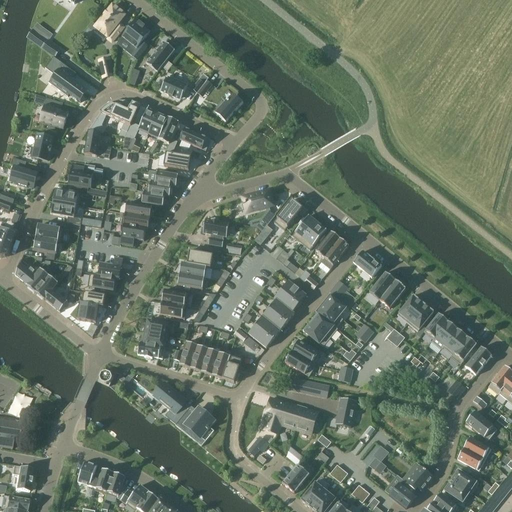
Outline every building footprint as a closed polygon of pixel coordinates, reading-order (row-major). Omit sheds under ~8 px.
[(112,6),(95,28),(114,43),(123,30),(118,26),(125,16),(112,6)] [(139,22),(139,23),(136,20),(122,38),(136,49),(131,56),(137,61),(147,48),(142,44),(151,32),(145,28),(146,27),(139,22)] [(48,41),(42,49),(54,58),(60,50),(48,41)] [(167,62),(175,52),(164,43),(147,65),(158,74),(162,68),(167,72),(173,66),(167,62)] [(55,76),(49,84),(68,98),(69,96),(80,104),(81,103),(79,102),(86,91),(88,93),(89,92),(72,80),(76,75),(61,63),(61,64),(53,74),(55,76)] [(161,93),(181,102),(188,86),(168,77),(161,93)] [(203,86),(205,85),(199,80),(192,90),(197,94),(203,86)] [(205,85),(203,86),(209,91),(213,86),(207,82),(205,85)] [(233,94),(215,114),(226,123),(243,104),(233,94)] [(45,108),(41,123),(48,125),(48,128),(55,130),(56,127),(63,130),(68,115),(59,112),(62,104),(46,99),(43,107),(45,108)] [(101,112),(100,113),(131,127),(140,106),(133,103),(130,108),(127,106),(127,102),(125,101),(123,101),(121,102),(119,102),(117,102),(115,103),(113,103),(111,104),(109,105),(107,106),(106,107),(104,109),(102,110),(101,112)] [(139,130),(138,131),(139,132),(139,131),(149,136),(158,115),(148,111),(149,110),(148,110),(139,129),(139,130)] [(158,115),(149,136),(158,140),(159,140),(168,119),(158,115)] [(158,140),(158,141),(169,145),(172,140),(179,123),(168,119),(159,140),(158,140)] [(129,129),(125,138),(135,140),(138,133),(129,129)] [(182,142),(179,147),(189,151),(191,146),(206,152),(210,142),(207,141),(208,139),(186,129),(180,141),(182,142)] [(88,132),(84,156),(97,158),(101,134),(88,132)] [(37,137),(32,158),(48,162),(50,154),(51,154),(52,148),(51,148),(53,140),(53,138),(37,135),(37,137)] [(169,145),(165,154),(166,154),(172,155),(178,143),(172,140),(169,145)] [(166,154),(164,167),(189,172),(191,158),(172,155),(166,154)] [(13,159),(11,166),(24,170),(26,163),(13,159)] [(72,166),(68,186),(74,187),(89,189),(92,190),(94,177),(84,175),(85,168),(72,166)] [(37,174),(15,167),(11,182),(18,184),(18,185),(28,188),(28,187),(33,188),(37,174)] [(155,184),(172,187),(176,188),(178,177),(176,176),(169,175),(157,173),(155,184)] [(149,193),(149,194),(165,197),(170,198),(172,187),(155,184),(151,183),(149,193)] [(56,190),(54,203),(76,207),(79,208),(81,196),(87,197),(88,195),(89,189),(74,187),(72,193),(56,190)] [(144,193),(142,204),(163,208),(165,197),(149,194),(149,193),(144,193)] [(254,197),(243,200),(244,204),(243,204),(244,206),(245,206),(247,214),(273,207),(269,193),(259,195),(254,197)] [(15,199),(3,194),(0,201),(13,205),(15,199)] [(0,201),(0,208),(10,212),(13,205),(0,201)] [(292,201),(274,223),(285,232),(303,209),(292,201)] [(54,203),(52,215),(68,218),(67,224),(81,227),(82,220),(74,218),(76,207),(54,203)] [(126,215),(150,219),(152,208),(128,204),(126,215)] [(270,212),(257,229),(262,233),(275,217),(270,212)] [(123,214),(121,226),(124,226),(146,230),(148,231),(150,219),(126,215),(123,214)] [(301,227),(292,237),(301,244),(318,224),(309,217),(304,223),(303,221),(304,220),(304,219),(303,219),(298,225),(299,225),(301,227)] [(206,220),(203,234),(211,236),(211,239),(210,238),(208,245),(223,248),(224,241),(222,241),(223,238),(227,238),(229,224),(219,222),(212,221),(206,220)] [(318,224),(301,244),(310,252),(318,241),(320,242),(320,243),(321,243),(326,237),(325,237),(323,238),(322,237),(327,231),(326,231),(318,224)] [(38,226),(36,238),(59,242),(59,243),(61,243),(63,230),(38,226)] [(124,226),(120,245),(133,248),(135,240),(144,242),(146,230),(124,226)] [(0,257),(0,258),(8,257),(17,235),(0,228),(0,257)] [(332,233),(316,253),(324,260),(325,260),(340,240),(332,233)] [(36,238),(34,251),(51,254),(55,254),(57,255),(59,243),(59,242),(36,238)] [(322,264),(318,268),(327,275),(330,271),(349,247),(340,240),(325,260),(324,260),(321,264),(322,264)] [(187,266),(207,269),(211,270),(213,257),(189,252),(187,266)] [(363,252),(353,264),(372,280),(382,268),(363,252)] [(98,276),(98,277),(116,280),(116,281),(119,281),(122,268),(123,262),(123,260),(115,259),(113,267),(100,265),(98,276)] [(21,261),(15,277),(16,277),(27,286),(28,286),(38,274),(37,274),(29,267),(26,270),(21,265),(22,261),(21,261)] [(182,265),(180,275),(205,280),(205,279),(211,280),(213,271),(207,269),(187,266),(182,265)] [(27,286),(27,287),(36,294),(49,277),(41,270),(37,274),(38,274),(28,286),(27,286)] [(306,272),(300,279),(304,283),(309,278),(310,276),(306,272)] [(386,274),(369,294),(380,302),(396,282),(386,274)] [(90,275),(88,288),(114,292),(116,281),(116,280),(98,277),(98,276),(90,275)] [(180,275),(178,286),(203,290),(205,280),(180,275)] [(49,277),(36,294),(45,301),(45,300),(52,291),(53,291),(58,284),(49,277)] [(309,278),(304,283),(314,291),(318,285),(309,278)] [(289,282),(281,291),(299,306),(306,297),(299,291),(289,282)] [(396,282),(380,302),(390,310),(406,290),(396,282)] [(335,288),(330,293),(339,301),(344,295),(335,288)] [(52,291),(45,300),(60,312),(59,312),(60,313),(68,303),(67,303),(53,291),(52,291)] [(164,291),(162,304),(187,308),(189,295),(164,291)] [(281,291),(274,300),(276,302),(276,301),(292,314),(293,313),(299,306),(281,291)] [(84,294),(83,304),(99,307),(104,308),(106,297),(84,294)] [(330,296),(323,305),(339,318),(347,309),(330,296)] [(414,296),(398,316),(408,325),(424,305),(414,296)] [(276,302),(270,309),(287,324),(295,315),(293,313),(292,314),(276,301),(276,302)] [(80,304),(77,321),(96,324),(99,307),(83,304),(80,304)] [(162,304),(160,316),(185,320),(187,308),(162,304)] [(323,305),(316,314),(317,315),(318,315),(336,329),(343,321),(339,318),(323,305)] [(424,305),(408,325),(418,333),(434,313),(424,305)] [(270,309),(263,318),(280,332),(287,324),(270,309)] [(317,315),(311,323),(331,339),(338,330),(336,329),(318,315),(317,315)] [(439,315),(424,333),(433,341),(434,341),(449,323),(439,315)] [(263,318),(256,326),(274,341),(280,332),(263,318)] [(148,321),(145,333),(169,337),(171,326),(168,325),(161,324),(161,321),(153,319),(153,320),(155,320),(155,323),(148,321)] [(311,323),(303,332),(323,348),(331,339),(311,323)] [(433,341),(432,343),(442,351),(443,349),(458,330),(449,323),(434,341),(433,341)] [(256,326),(249,335),(266,350),(274,341),(256,326)] [(365,326),(360,331),(370,339),(374,333),(365,326)] [(239,330),(234,336),(243,343),(248,338),(239,330)] [(394,330),(387,340),(392,344),(400,335),(394,330)] [(458,330),(443,349),(452,356),(467,338),(458,330)] [(360,331),(356,337),(365,344),(370,339),(360,331)] [(143,345),(143,346),(165,349),(164,350),(167,350),(169,337),(145,333),(143,345)] [(400,335),(392,344),(397,348),(405,339),(400,335)] [(452,356),(450,358),(461,366),(477,346),(467,338),(452,356)] [(299,341),(292,352),(314,366),(314,365),(321,355),(299,341)] [(187,343),(179,366),(191,370),(198,347),(187,343)] [(140,344),(138,356),(145,357),(145,358),(144,359),(152,360),(153,359),(152,359),(158,360),(159,360),(163,360),(164,350),(165,349),(143,346),(143,345),(140,344),(141,344),(140,344)] [(198,347),(191,370),(201,373),(209,350),(198,347)] [(481,348),(465,368),(476,377),(492,357),(481,348)] [(209,350),(201,373),(212,377),(220,354),(209,350)] [(176,352),(173,361),(180,363),(183,354),(176,352)] [(292,352),(285,364),(309,378),(316,367),(314,365),(314,366),(292,352)] [(347,352),(343,357),(350,363),(354,358),(349,354),(347,352)] [(231,357),(223,380),(234,384),(243,356),(231,353),(230,357),(231,357)] [(220,354),(212,377),(223,380),(231,357),(230,357),(220,354)] [(341,368),(340,375),(352,377),(353,370),(352,370),(347,369),(341,368)] [(492,385),(488,389),(498,396),(499,395),(511,378),(511,372),(505,368),(492,385)] [(99,380),(98,383),(109,387),(114,376),(103,371),(99,380)] [(340,375),(338,382),(350,384),(352,377),(340,375)] [(286,378),(283,390),(289,391),(292,380),(286,378)] [(511,378),(499,395),(507,402),(511,395),(511,378)] [(163,387),(155,397),(171,410),(165,417),(176,426),(191,407),(191,406),(189,408),(185,404),(185,403),(186,404),(186,403),(184,401),(181,399),(170,389),(169,391),(163,387)] [(452,387),(447,393),(457,400),(461,395),(452,387)] [(477,398),(473,403),(483,411),(487,406),(477,398)] [(341,399),(336,426),(351,429),(357,403),(341,399)] [(267,421),(264,431),(278,435),(281,426),(280,426),(287,405),(271,400),(264,421),(267,421)] [(287,405),(280,426),(281,426),(295,430),(302,409),(287,405)] [(176,426),(184,433),(188,429),(201,438),(207,430),(208,431),(209,429),(214,422),(199,409),(195,413),(190,409),(192,408),(191,407),(176,426)] [(302,409),(295,430),(311,435),(318,414),(302,409)] [(475,413),(466,424),(488,442),(497,431),(475,413)] [(502,416),(497,422),(502,426),(505,422),(506,420),(502,416)] [(0,418),(0,447),(2,448),(12,449),(13,442),(18,443),(22,421),(0,418)] [(371,428),(366,434),(370,437),(375,431),(371,428)] [(322,436),(318,442),(327,449),(331,444),(322,436)] [(470,439),(464,450),(485,462),(491,451),(470,439)] [(464,450),(458,461),(479,473),(485,462),(464,450)] [(377,452),(373,457),(376,459),(381,463),(385,459),(377,452)] [(297,466),(303,458),(298,454),(292,462),(297,466)] [(260,456),(257,460),(263,465),(267,461),(260,456)] [(376,459),(369,467),(375,471),(381,463),(376,459)] [(78,483),(96,490),(100,479),(94,477),(97,467),(85,462),(78,483)] [(283,484),(282,485),(295,495),(311,474),(299,464),(296,468),(283,484)] [(337,466),(330,476),(335,480),(343,471),(337,466)] [(14,467),(12,476),(18,477),(16,491),(29,493),(33,470),(14,467)] [(404,479),(403,481),(415,491),(417,489),(421,492),(432,478),(426,473),(424,471),(420,468),(415,475),(411,471),(405,479),(404,479)] [(107,495),(114,474),(103,470),(100,479),(96,490),(95,492),(107,496),(107,495)] [(343,471),(335,480),(341,484),(348,475),(343,471)] [(458,471),(451,481),(470,494),(472,495),(479,485),(458,471)] [(107,495),(117,499),(121,501),(128,491),(122,487),(125,478),(114,474),(107,495)] [(317,482),(301,501),(311,510),(326,492),(328,490),(327,490),(330,486),(321,478),(318,482),(317,482)] [(403,481),(390,497),(391,499),(395,502),(406,510),(416,498),(412,495),(415,491),(403,481)] [(451,481),(444,492),(463,504),(470,494),(451,481)] [(359,486),(352,496),(357,500),(365,491),(359,486)] [(121,501),(135,511),(149,494),(140,487),(134,495),(128,491),(121,501)] [(365,491),(357,500),(362,505),(370,495),(365,491)] [(326,492),(311,510),(313,511),(326,511),(336,500),(326,492)] [(158,500),(149,494),(135,511),(150,511),(159,501),(158,500)] [(441,494),(434,503),(444,511),(455,511),(458,509),(441,494)] [(3,497),(1,510),(3,510),(17,511),(26,511),(29,501),(3,497)] [(150,511),(164,511),(169,506),(160,499),(158,500),(159,501),(150,511)] [(374,499),(367,508),(371,511),(372,511),(380,503),(374,499)] [(339,502),(331,511),(347,511),(349,510),(339,502)] [(427,511),(444,511),(434,503),(427,511)]
